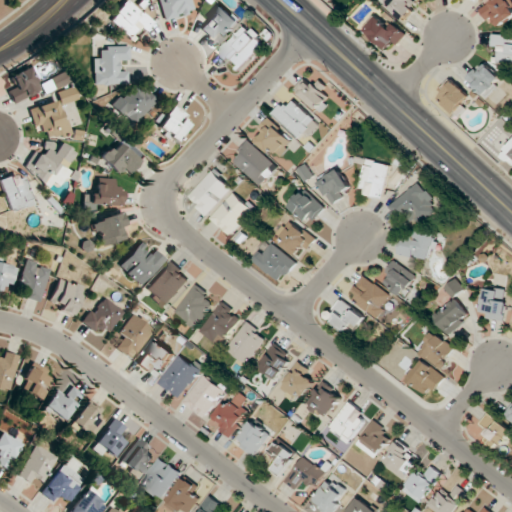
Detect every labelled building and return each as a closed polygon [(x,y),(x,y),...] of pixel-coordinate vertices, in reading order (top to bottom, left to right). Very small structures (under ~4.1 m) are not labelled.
[(126,0),(108,19),(128,37),(139,25),(145,30),(152,23),(126,0)] [(158,0),(164,20),(194,11),(190,0),(158,0)] [(406,17),(416,0),(386,0),(385,3),(406,17)] [(511,18),(511,1),(511,0),(494,0),(480,7),(486,20),(493,16),(498,25),(511,18)] [(240,21),(222,5),(200,29),(211,39),(219,30),(226,37),(240,21)] [(387,49),(393,42),(397,46),(407,34),(394,23),(391,27),(378,16),(366,31),(387,49)] [(220,50),(238,69),(265,44),(246,25),(220,50)] [(498,62),(511,62),(511,36),(493,36),(492,46),(498,46),(498,62)] [(128,46),(99,47),(99,58),(92,58),(93,85),(127,84),(127,71),(119,71),(118,61),(129,60),(128,46)] [(486,97),(503,79),(484,61),(467,79),(486,97)] [(13,103),(41,90),(29,66),(7,77),(12,86),(6,89),(13,103)] [(71,82),(66,71),(44,81),(48,91),(71,82)] [(329,97),(320,87),(318,89),(307,77),(295,87),(316,110),(329,97)] [(455,113),(471,98),(455,80),(439,95),(455,113)] [(112,105),(130,125),(156,101),(138,81),(112,105)] [(78,99),(74,86),(56,92),(60,105),(78,99)] [(29,108),(33,125),(42,123),(46,139),(68,134),(60,100),(29,108)] [(288,108),(283,103),(273,113),(300,137),(316,119),(295,100),(288,108)] [(156,127),(175,142),(191,121),(172,107),(156,127)] [(291,139),(268,118),(260,127),(264,132),(256,141),(270,153),(274,148),(279,153),(291,139)] [(278,168),(251,141),(233,160),(260,186),(278,168)] [(75,152),(59,142),(53,152),(47,148),(42,156),(34,151),(24,167),(50,184),(51,181),(60,186),(70,170),(65,167),(75,152)] [(511,143),(503,153),(511,160),(511,143)] [(113,151),(106,147),(99,159),(121,172),(122,169),(132,175),(141,159),(117,145),(113,151)] [(390,165),(367,159),(361,186),(366,187),(365,194),(383,198),(390,165)] [(331,204),(344,198),(342,193),(350,189),(341,169),(319,180),(331,204)] [(232,188),(213,171),(188,197),(207,215),(232,188)] [(22,172),(0,178),(0,179),(9,211),(31,205),(22,172)] [(122,205),(123,188),(114,188),(114,178),(103,178),(103,185),(95,184),(95,194),(83,193),(82,210),(95,210),(95,205),(122,205)] [(400,219),(407,213),(420,226),(440,208),(416,182),(389,207),(400,219)] [(290,206),(306,221),(310,216),(315,220),(325,209),(304,190),(290,206)] [(254,210),(235,192),(211,218),(230,235),(254,210)] [(93,221),(101,246),(126,238),(122,226),(125,225),(121,212),(93,221)] [(302,246),(310,250),(317,236),(287,221),(280,235),(284,237),(280,245),(298,254),(302,246)] [(431,261),(437,235),(414,229),(412,237),(403,235),(399,253),(431,261)] [(164,259),(154,249),(150,253),(139,243),(118,267),(140,286),(164,259)] [(284,281),(297,260),(269,243),(256,264),(284,281)] [(49,269),(35,265),(36,262),(25,259),(16,289),(25,292),(24,297),(39,302),(49,269)] [(386,273),(390,275),(384,284),(403,296),(416,274),(393,260),(386,273)] [(147,289),(166,306),(190,279),(171,262),(147,289)] [(15,265),(0,263),(0,284),(13,286),(15,265)] [(376,316),(392,296),(365,275),(350,295),(376,316)] [(58,311),(72,316),(82,287),(57,278),(49,301),(60,305),(58,311)] [(445,287),(454,298),(466,289),(457,278),(445,287)] [(197,328),(214,299),(193,286),(176,315),(197,328)] [(508,292),(484,287),(479,312),(487,313),(486,317),(502,321),(508,292)] [(81,322),(99,334),(103,328),(109,332),(123,311),(103,297),(93,313),(88,310),(81,322)] [(448,333),(471,318),(458,299),(435,314),(448,333)] [(231,312),(233,310),(224,301),(200,331),(220,346),(241,320),(231,312)] [(359,326),(366,317),(344,301),(330,320),(347,332),(354,322),(359,326)] [(115,347),(130,359),(153,331),(132,314),(117,332),(123,337),(115,347)] [(268,338),(248,322),(227,349),(247,365),(268,338)] [(457,349),(434,331),(419,350),(442,368),(457,349)] [(174,351),(154,338),(138,364),(149,371),(153,364),(163,370),(174,351)] [(279,379),(292,357),(274,345),(260,367),(279,379)] [(17,355),(4,352),(2,358),(0,357),(0,388),(7,391),(17,355)] [(181,398),(202,369),(181,354),(160,383),(181,398)] [(408,379),(429,397),(446,377),(424,359),(408,379)] [(283,387),(303,400),(315,381),(306,375),(310,369),(299,362),(283,387)] [(18,390),(40,401),(52,379),(30,367),(18,390)] [(207,419),(226,390),(204,375),(185,403),(207,419)] [(341,398),(322,384),(307,405),(327,419),(341,398)] [(56,389),(43,408),(63,421),(81,395),(73,390),(68,397),(56,389)] [(225,424),(221,429),(230,437),(249,412),(242,406),(249,398),(238,390),(216,417),(225,424)] [(99,411),(88,401),(72,419),(91,436),(104,422),(96,415),(99,411)] [(348,442),(368,415),(350,401),(330,428),(348,442)] [(478,428),(504,446),(511,433),(511,429),(489,413),(478,428)] [(90,447),(100,456),(104,451),(112,457),(125,441),(119,436),(125,428),(113,418),(90,447)] [(245,441),(241,446),(256,457),(272,434),(252,421),(240,438),(245,441)] [(393,436),(373,421),(357,444),(376,458),(393,436)] [(0,465),(7,469),(20,443),(0,432),(0,465)] [(146,451),(149,447),(137,438),(119,460),(139,476),(154,457),(146,451)] [(277,458),(272,470),(284,476),(296,451),(275,442),(269,454),(277,458)] [(382,464),(403,480),(419,457),(398,442),(382,464)] [(17,474),(38,488),(57,457),(35,444),(17,474)] [(316,488),(327,472),(305,456),(286,482),(297,490),(304,480),(316,488)] [(160,500),(181,474),(161,457),(140,484),(160,500)] [(39,492),(52,502),(57,495),(66,502),(84,480),(63,463),(39,492)] [(443,474),(432,466),(424,476),(416,471),(402,490),(421,504),(443,474)] [(185,511),(190,511),(200,499),(193,493),(198,486),(185,477),(166,503),(176,510),(179,507),(185,511)] [(324,505),(321,510),(324,511),(333,511),(347,490),(328,479),(315,500),(324,505)] [(444,488),(430,504),(439,511),(454,511),(469,494),(458,485),(451,494),(444,488)] [(100,511),(107,504),(87,488),(67,511),(100,511)] [(216,511),(221,504),(211,495),(197,511),(216,511)] [(378,511),(359,497),(347,511),(378,511)]
